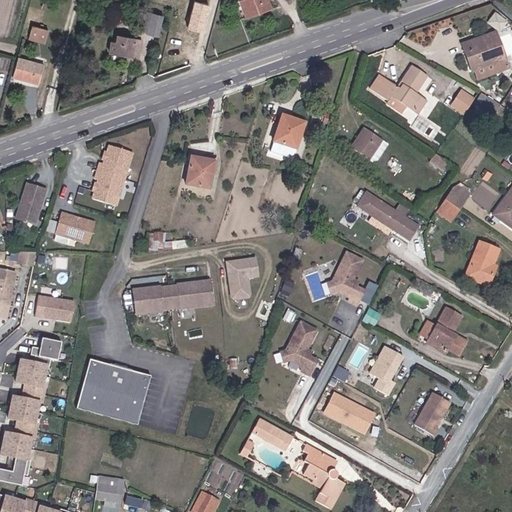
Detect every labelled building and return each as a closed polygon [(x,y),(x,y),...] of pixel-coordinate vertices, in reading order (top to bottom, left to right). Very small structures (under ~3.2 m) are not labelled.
[(51,0),(49,11),(56,13),(59,2),(51,0)] [(247,0),(257,22),(280,12),(275,0),(247,0)] [(499,31),(508,21),(497,11),(488,21),(499,31)] [(151,34),(169,39),(174,18),(156,14),(151,34)] [(43,31),(53,33),(54,27),(45,24),(43,31)] [(40,45),(55,48),(58,34),(53,33),(43,31),(40,45)] [(117,57),(148,64),(153,43),(127,37),(125,45),(119,44),(117,57)] [(495,67),(501,64),(493,40),(480,44),(483,55),(476,57),(473,47),(459,51),(465,69),(468,68),(471,77),(495,70),(495,67)] [(24,82),(29,84),(35,64),(29,62),(24,82)] [(29,84),(49,88),(54,69),(49,67),(35,64),(29,84)] [(468,78),(471,87),(505,76),(502,67),(495,70),(471,77),(468,78)] [(417,109),(410,104),(421,87),(406,77),(395,94),(376,83),(368,96),(386,108),(388,105),(410,120),(417,109)] [(460,123),(467,112),(470,108),(454,98),(444,113),(460,123)] [(475,118),(488,127),(496,113),(478,101),(471,112),(476,115),(475,118)] [(410,120),(413,121),(420,111),(417,109),(410,120)] [(274,147),(296,154),(306,127),(295,124),(294,127),(282,124),(274,147)] [(347,154),(370,169),(383,149),(360,134),(347,154)] [(95,176),(122,184),(130,160),(107,152),(104,160),(105,163),(105,165),(102,165),(101,169),(98,168),(95,176)] [(425,168),(441,178),(446,170),(431,160),(425,168)] [(189,189),(212,193),(216,165),(206,164),(205,167),(192,165),(189,189)] [(91,201),(114,209),(122,184),(95,176),(93,183),(96,185),(95,189),(97,189),(96,192),(94,194),(91,201)] [(33,215),(35,216),(43,195),(23,188),(11,222),(31,229),(34,220),(32,219),(33,215)] [(454,218),(464,205),(452,195),(447,197),(440,207),(454,218)] [(511,239),(511,227),(511,225),(511,198),(508,195),(487,224),(511,242),(511,239)] [(413,234),(363,199),(354,212),(404,247),(413,234)] [(431,221),(445,231),(454,218),(440,207),(431,221)] [(84,250),(90,230),(76,225),(74,226),(71,225),(71,223),(58,218),(50,239),(51,239),(49,246),(62,250),(64,244),(84,250)] [(425,230),(439,239),(445,231),(431,221),(425,230)] [(50,236),(53,229),(44,226),(42,233),(50,236)] [(145,241),(144,256),(158,257),(173,255),(173,248),(159,249),(159,241),(145,241)] [(474,273),(479,276),(488,262),(472,252),(458,273),(456,272),(450,282),(472,296),(479,285),(470,279),(474,273)] [(28,271),(31,258),(14,257),(11,268),(28,271)] [(39,271),(41,262),(33,261),(31,270),(39,271)] [(351,296),(353,291),(348,288),(358,269),(342,261),(327,289),(331,300),(345,307),(343,311),(351,315),(359,300),(351,296)] [(250,264),(221,269),(225,287),(227,287),(228,292),(224,292),(226,304),(230,306),(243,304),(245,300),(242,284),(253,282),(250,264)] [(470,279),(479,285),(483,279),(479,276),(474,273),(470,279)] [(3,301),(4,299),(5,299),(10,277),(0,275),(0,322),(0,323),(4,302),(3,301)] [(155,291),(126,293),(128,316),(207,309),(205,286),(171,289),(171,291),(155,292),(155,291)] [(331,300),(327,289),(322,291),(325,302),(331,300)] [(65,326),(69,306),(40,301),(37,321),(65,326)] [(357,329),(368,335),(374,324),(364,317),(357,329)] [(459,372),(467,358),(443,345),(445,342),(447,343),(454,331),(438,321),(428,339),(421,352),(440,363),(441,362),(459,372)] [(302,366),(305,361),(300,359),(310,340),(293,331),(278,359),(282,370),(296,377),(294,381),(302,385),(310,370),(302,366)] [(414,347),(421,352),(428,339),(421,334),(414,347)] [(0,480),(30,485),(50,358),(62,360),(65,340),(36,336),(32,359),(22,357),(18,383),(24,384),(23,395),(13,393),(9,419),(17,420),(15,431),(6,430),(2,455),(19,457),(17,470),(1,468),(0,471),(0,480)] [(438,368),(440,363),(421,352),(418,357),(438,368)] [(389,382),(397,369),(379,358),(363,385),(381,395),(387,385),(385,384),(386,381),(389,382)] [(282,370),(278,359),(273,361),(277,372),(282,370)] [(146,381),(84,363),(69,413),(132,431),(146,381)] [(337,367),(334,376),(343,379),(346,369),(337,367)] [(327,384),(334,389),(338,381),(331,377),(327,384)] [(428,440),(442,416),(425,406),(406,437),(425,448),(429,441),(428,440)] [(352,441),(359,428),(364,418),(354,413),(349,422),(345,421),(338,434),(352,441)] [(352,441),(356,443),(363,430),(359,428),(352,441)] [(284,458),(288,451),(255,431),(247,444),(253,448),(254,447),(270,456),(272,451),(284,458)] [(281,462),(284,458),(272,451),(270,456),(281,462)] [(235,465),(243,470),(251,456),(243,452),(235,465)] [(10,457),(8,468),(15,470),(18,459),(10,457)] [(330,490),(330,488),(329,485),(327,483),(331,476),(299,458),(296,463),(301,466),(298,472),(303,475),(297,485),(306,490),(304,494),(316,501),(308,511),(325,511),(331,502),(334,503),(338,497),(329,492),(330,490)] [(295,488),(304,494),(306,490),(297,485),(295,488)] [(75,511),(0,494),(0,511),(75,511)] [(146,506),(147,498),(127,496),(126,504),(146,506)] [(193,511),(209,511),(212,507),(201,500),(193,511)] [(325,511),(329,511),(334,503),(331,502),(325,511)]
